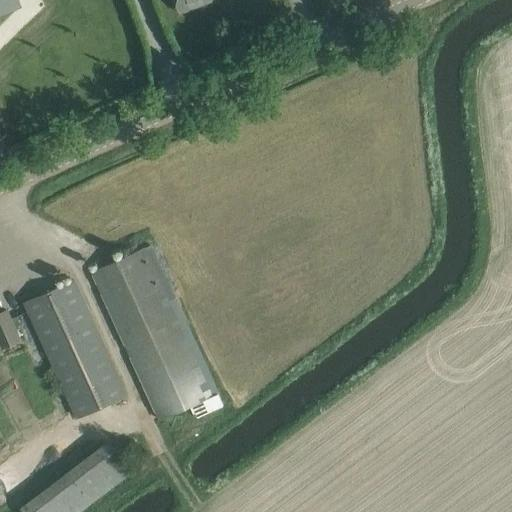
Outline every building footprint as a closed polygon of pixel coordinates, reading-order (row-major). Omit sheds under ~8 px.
[(0,0),(0,14),(20,7),(16,0),(0,0)] [(211,0),(174,0),(179,13),(211,0)] [(211,396),(144,248),(92,271),(159,420),(211,396)] [(126,395),(74,279),(24,302),(77,417),(126,395)] [(20,339),(6,310),(0,312),(0,339),(3,346),(20,339)] [(16,507),(20,511),(76,511),(130,469),(104,436),(16,507)]
